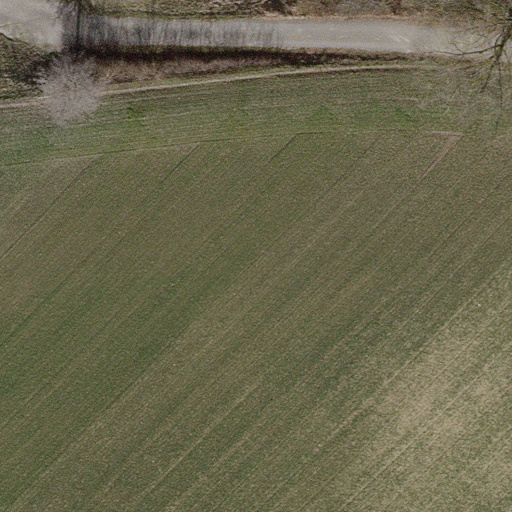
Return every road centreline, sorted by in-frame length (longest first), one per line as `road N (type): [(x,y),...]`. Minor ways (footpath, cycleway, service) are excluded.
road 1 (track): [(511,45),(132,37),(83,31),(0,3)]
road 2 (track): [(39,18),(172,0)]
